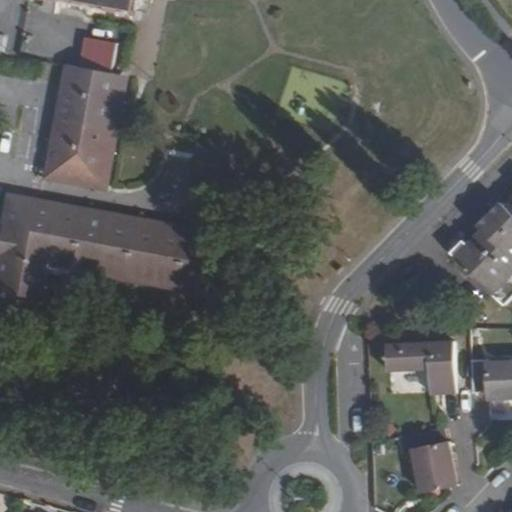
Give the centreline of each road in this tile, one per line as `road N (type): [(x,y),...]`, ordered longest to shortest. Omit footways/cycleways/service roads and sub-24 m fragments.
road 1 (residential): [(511,118),(339,305),(318,356),(313,454)]
road 2 (residential): [(0,470),(146,510)]
